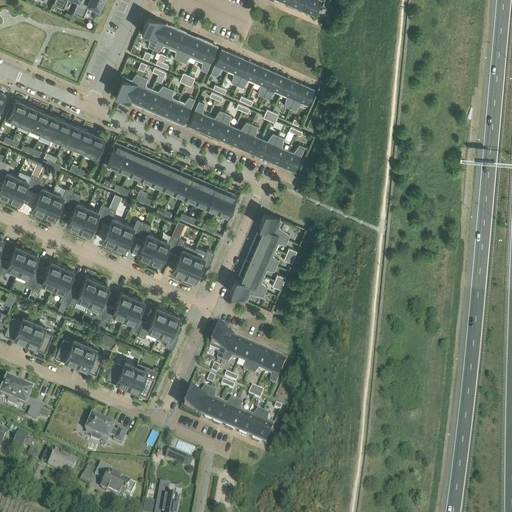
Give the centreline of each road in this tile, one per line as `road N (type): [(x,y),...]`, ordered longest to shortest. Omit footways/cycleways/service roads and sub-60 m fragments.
road 1 (motorway): [(502,0),(451,511)]
road 2 (residential): [(91,109),(263,186),(209,307)]
road 3 (residential): [(209,307),(0,217)]
road 4 (residential): [(0,351),(159,421)]
road 5 (residential): [(209,307),(159,421)]
